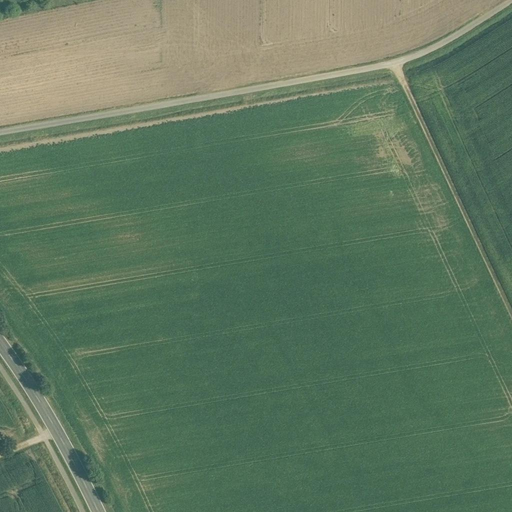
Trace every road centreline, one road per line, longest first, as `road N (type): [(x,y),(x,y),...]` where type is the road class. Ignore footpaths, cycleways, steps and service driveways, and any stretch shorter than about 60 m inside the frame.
road 1 (track): [(0,130),(396,59),(503,0)]
road 2 (track): [(396,59),(511,308)]
road 3 (secondary): [(101,511),(0,339)]
